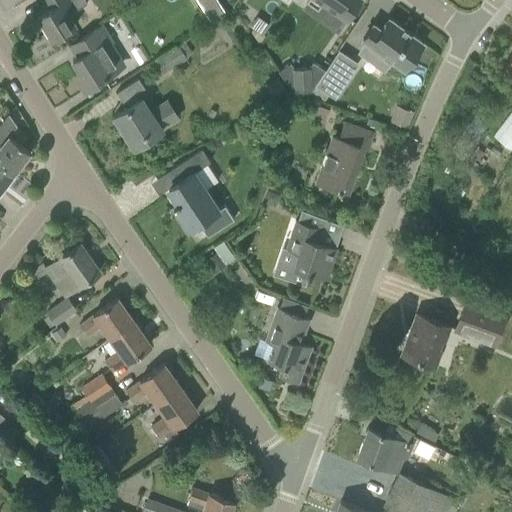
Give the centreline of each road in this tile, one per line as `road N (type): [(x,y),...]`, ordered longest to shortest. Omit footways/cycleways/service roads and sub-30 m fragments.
road 1 (residential): [(296,472),(466,35)]
road 2 (residential): [(296,472),(77,175)]
road 3 (residential): [(77,175),(0,49)]
road 4 (residential): [(0,272),(77,175)]
